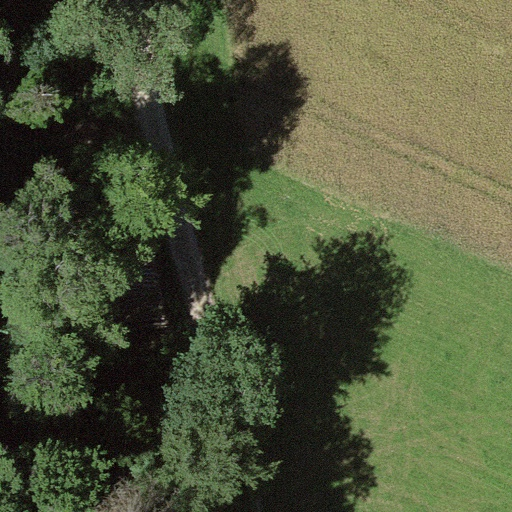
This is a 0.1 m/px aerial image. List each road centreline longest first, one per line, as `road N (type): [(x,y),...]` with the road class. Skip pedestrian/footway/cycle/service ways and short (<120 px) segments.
road 1 (track): [(231,511),(143,164),(130,0)]
road 2 (track): [(0,13),(131,18)]
